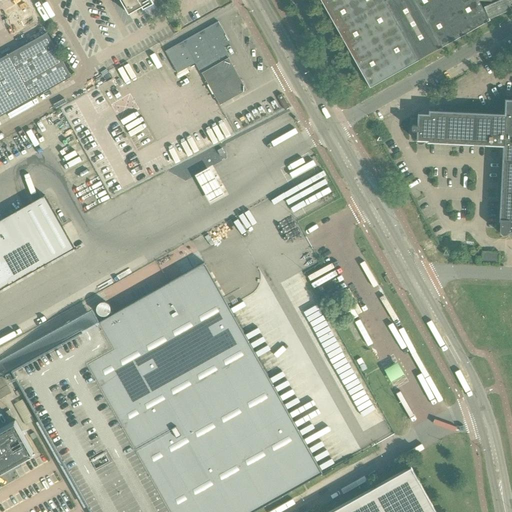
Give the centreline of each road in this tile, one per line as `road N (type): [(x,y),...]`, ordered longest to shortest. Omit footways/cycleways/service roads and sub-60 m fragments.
road 1 (unclassified): [(292,511),(477,399)]
road 2 (unclassified): [(328,130),(511,28)]
road 3 (tertiary): [(416,286),(328,130)]
road 4 (unknown): [(104,257),(49,174),(39,170),(0,188)]
road 5 (tertiary): [(328,130),(255,0)]
road 6 (tertiary): [(477,399),(416,286)]
